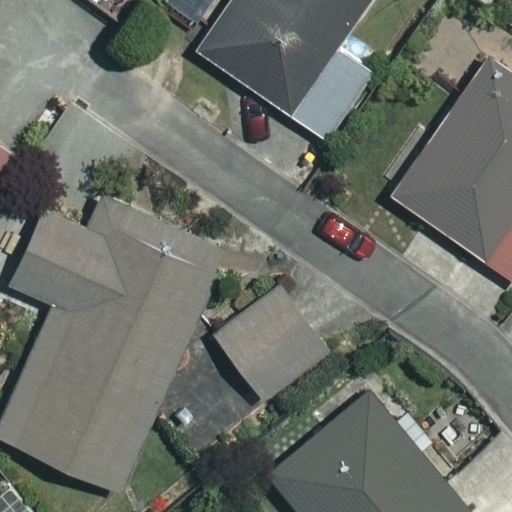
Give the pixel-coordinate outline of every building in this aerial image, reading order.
[(350,0),(221,0),(191,47),(329,138),(369,78),(321,46),(350,0)] [(385,196),(479,256),(511,205),(511,78),(475,55),(385,196)] [(0,256),(7,259),(0,276),(0,279),(45,297),(0,411),(0,435),(115,481),(209,242),(88,195),(77,222),(29,203),(23,218),(0,208),(0,256)] [(511,209),(481,258),(511,277),(511,209)] [(317,344),(262,280),(203,331),(257,395),(317,344)] [(462,511),(354,381),(255,464),(294,511),(462,511)]
